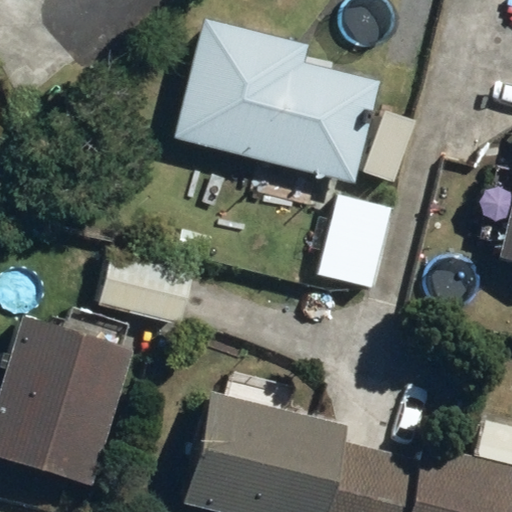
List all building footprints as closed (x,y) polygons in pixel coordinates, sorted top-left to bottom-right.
[(297,44),(191,16),(158,142),(322,185),(337,189),(364,86),(291,67),(297,44)] [(511,147),(485,255),(511,261),(511,147)] [(357,300),(382,207),(327,193),(303,286),(357,300)] [(104,250),(90,302),(171,325),(185,273),(104,250)] [(119,348),(3,315),(0,326),(0,463),(80,486),(119,348)] [(222,511),(308,511),(332,421),(206,387),(176,500),(222,511)] [(511,511),(511,468),(332,421),(308,511),(511,511)]
